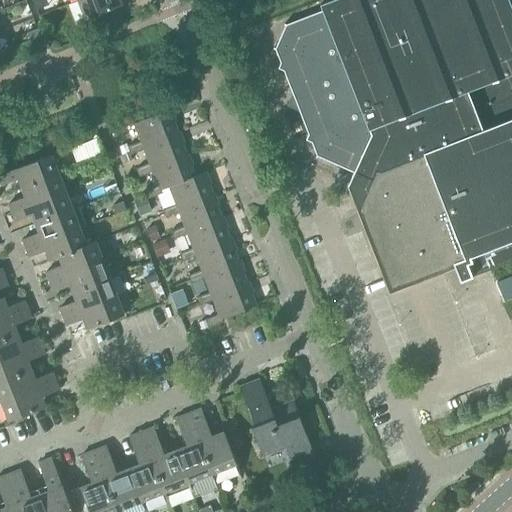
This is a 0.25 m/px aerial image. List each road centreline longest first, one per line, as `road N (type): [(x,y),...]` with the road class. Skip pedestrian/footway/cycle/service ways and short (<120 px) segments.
road 1 (residential): [(313,335),(275,244),(268,203),(252,187),(173,0)]
road 2 (residential): [(78,430),(87,413),(75,372),(179,328),(188,352),(219,372)]
road 3 (residential): [(78,430),(199,390),(219,372)]
